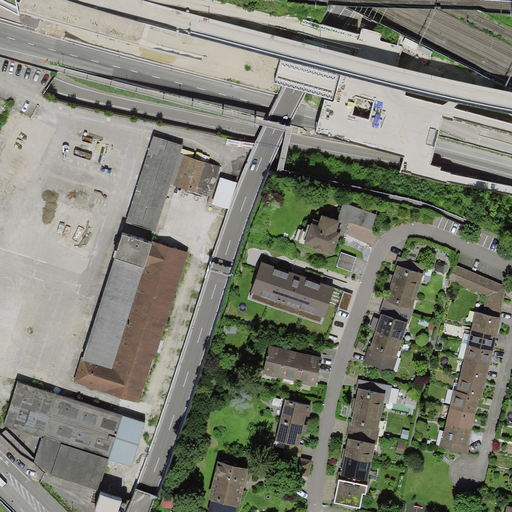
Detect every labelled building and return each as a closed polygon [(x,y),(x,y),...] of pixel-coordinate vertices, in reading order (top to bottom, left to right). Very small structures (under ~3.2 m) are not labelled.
[(31,0),(0,0),(0,11),(26,19),(31,0)] [(183,143),(153,134),(126,222),(153,230),(168,182),(210,195),(219,166),(180,154),(183,143)] [(237,184),(219,178),(213,195),(217,196),(213,206),(228,211),(237,184)] [(311,221),(303,244),(332,254),(340,230),(345,232),(349,221),(371,229),(377,214),(343,202),(338,218),(322,213),(318,222),(311,221)] [(184,255),(116,234),(70,384),(138,405),(184,255)] [(356,257),(341,252),(336,265),(352,271),(356,257)] [(364,362),(390,370),(424,264),(398,256),(394,270),(387,293),(378,319),(372,339),(364,362)] [(335,286),(261,261),(249,296),(322,321),(335,286)] [(506,286),(453,267),(449,279),(487,296),(482,313),(497,317),(501,300),(506,286)] [(353,294),(344,291),(338,307),(347,310),(353,294)] [(497,317),(482,313),(475,312),(441,448),(467,454),(469,443),(467,443),(466,443),(468,435),(472,419),(476,403),(478,396),(479,396),(482,386),(485,371),(489,356),(493,341),(497,325),(499,318),(497,317)] [(316,384),(322,356),(312,354),(297,351),(281,347),(269,344),(263,372),(316,384)] [(145,422),(13,380),(0,421),(0,423),(39,436),(32,458),(41,471),(94,488),(86,511),(87,511),(116,511),(122,497),(97,490),(106,460),(130,468),(145,422)] [(333,501),(358,506),(361,491),(368,493),(371,477),(366,476),(373,445),(375,446),(378,429),(375,428),(381,399),(387,400),(390,386),(363,380),(361,389),(357,389),(356,394),(352,416),(344,451),(342,458),(337,483),(333,501)] [(310,409),(312,403),(285,397),(275,439),(289,442),(299,444),(302,433),(305,434),(306,428),(307,423),(304,423),(306,414),(309,415),(310,409)] [(299,444),(289,442),(286,456),(300,458),(303,445),(299,444)] [(308,473),(310,461),(301,459),(298,471),(308,473)] [(251,469),(218,460),(215,474),(217,474),(208,510),(217,511),(234,511),(243,478),(249,479),(251,469)] [(175,497),(165,493),(161,505),(171,508),(175,497)]
